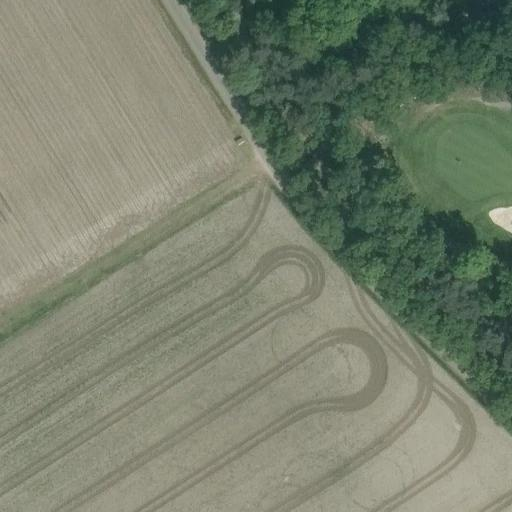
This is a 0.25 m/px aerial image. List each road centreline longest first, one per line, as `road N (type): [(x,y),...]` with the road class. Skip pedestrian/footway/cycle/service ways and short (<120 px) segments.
road 1 (unclassified): [(511,414),(313,218),(170,0)]
road 2 (track): [(0,330),(270,161)]
